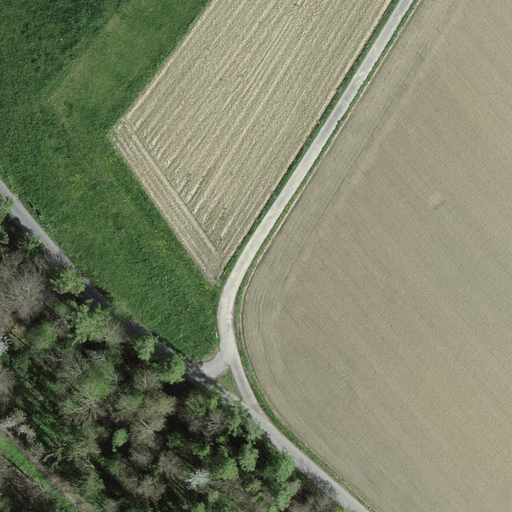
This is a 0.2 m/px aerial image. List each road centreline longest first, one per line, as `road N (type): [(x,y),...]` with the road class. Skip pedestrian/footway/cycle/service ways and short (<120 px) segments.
road 1 (unclassified): [(405,0),(244,260),(224,316),(230,345)]
road 2 (unclassified): [(0,192),(98,297),(188,372)]
road 3 (unclassified): [(255,418),(354,511)]
